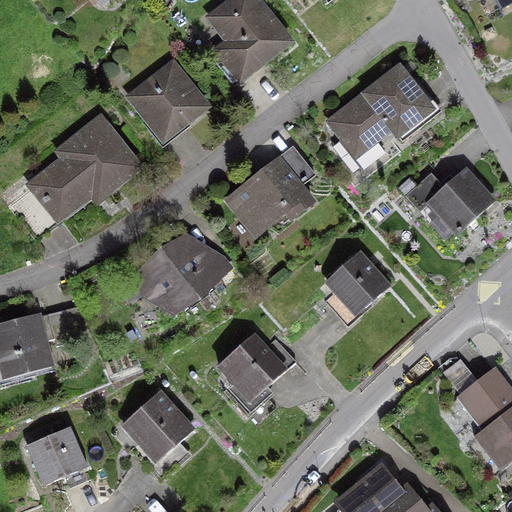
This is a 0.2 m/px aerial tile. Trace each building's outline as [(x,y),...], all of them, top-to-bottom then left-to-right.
[(222,46),(212,54),(236,87),(292,47),(258,0),(232,0),(204,20),(222,46)] [(511,0),(493,0),(500,12),(511,4),(511,0)] [(170,64),(123,100),(162,150),(208,113),(170,64)] [(397,67),(324,126),(355,163),(389,136),(394,141),(432,110),(397,67)] [(58,162),(25,189),(56,228),(88,202),(94,210),(142,173),(99,119),(53,156),(58,162)] [(291,148),(221,205),(251,242),(281,218),(286,225),(312,204),(299,188),(314,176),(291,148)] [(492,201),(464,169),(424,203),(451,235),(492,201)] [(153,253),(127,287),(173,318),(208,289),(223,290),(226,264),(183,237),(153,253)] [(388,288),(358,253),(323,285),(353,319),(388,288)] [(35,317),(0,326),(0,382),(48,371),(42,346),(81,334),(73,311),(36,321),(35,317)] [(254,334),(214,369),(247,406),(296,362),(276,339),(266,348),(254,334)] [(511,462),(511,400),(491,373),(456,401),(481,433),(472,440),(498,473),(511,462)] [(158,393),(120,428),(163,476),(186,456),(177,446),(193,431),(158,393)] [(66,430),(21,450),(38,489),(84,469),(66,430)] [(338,509),(340,511),(382,511),(400,499),(381,475),(338,509)] [(382,511),(422,511),(407,493),(400,499),(382,511)]
